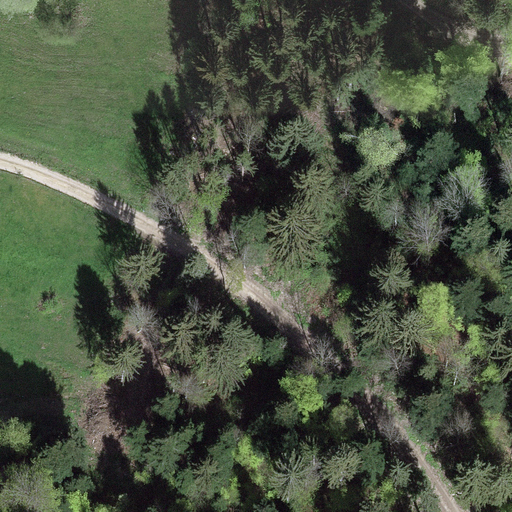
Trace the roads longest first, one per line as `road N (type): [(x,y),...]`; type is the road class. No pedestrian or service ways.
road 1 (track): [(0,158),(207,257),(315,344),(393,428),(451,511)]
road 2 (track): [(222,0),(319,161),(385,194),(511,333)]
road 3 (track): [(402,0),(456,33),(487,42),(511,33)]
